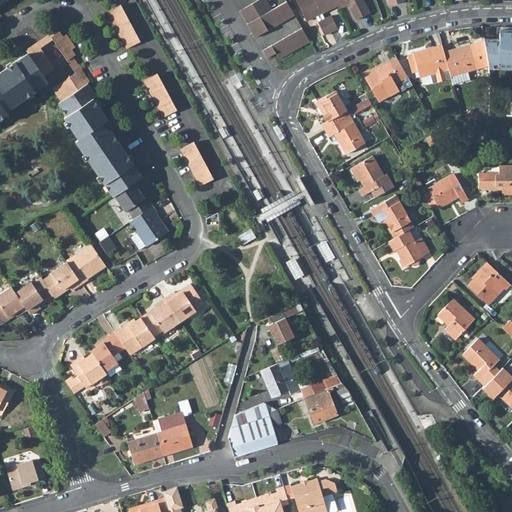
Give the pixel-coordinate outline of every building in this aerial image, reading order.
[(265,0),(257,0),(239,11),(255,38),(294,15),(286,2),(271,10),(265,0)] [(315,0),(295,0),(306,21),(321,13),(315,0)] [(315,0),(321,13),(337,5),(334,0),(315,0)] [(353,0),(334,0),(337,5),(338,8),(347,4),(355,20),(362,16),(353,0)] [(353,0),(362,16),(369,13),(362,0),(353,0)] [(107,11),(127,48),(141,41),(121,4),(107,11)] [(331,16),(324,19),(331,32),(337,29),(331,16)] [(317,22),(324,35),(331,32),(324,19),(317,22)] [(301,28),(262,50),(266,58),(275,53),(278,59),(309,41),(301,28)] [(511,29),(499,29),(499,35),(496,35),(496,38),(483,38),(489,68),(499,68),(499,65),(511,65),(511,89),(511,91),(511,115),(511,29)] [(37,42),(41,48),(53,39),(51,36),(55,34),(53,30),(37,42)] [(53,39),(67,61),(73,57),(76,55),(72,49),(75,47),(67,34),(63,36),(60,31),(55,34),(51,36),(53,39)] [(0,120),(9,115),(6,112),(48,83),(44,76),(55,68),(41,48),(37,42),(26,49),(28,53),(0,71),(0,120)] [(413,53),(407,55),(410,65),(416,64),(418,70),(420,76),(430,73),(433,83),(451,78),(451,76),(444,52),(442,44),(413,52),(413,53)] [(470,44),(444,52),(451,76),(468,71),(477,68),(470,44)] [(71,66),(76,73),(82,69),(77,62),(73,57),(67,61),(71,66)] [(390,61),(374,69),(375,71),(371,73),(365,77),(378,101),(399,90),(402,91),(405,88),(406,86),(408,87),(412,84),(397,59),(391,63),(390,61)] [(75,142),(113,197),(115,195),(137,180),(143,176),(111,129),(108,130),(103,123),(108,119),(94,97),(97,95),(88,83),(90,81),(82,69),(76,73),(52,88),(61,101),(58,103),(66,116),(63,118),(78,140),(75,142)] [(235,74),(239,81),(243,78),(240,71),(235,74)] [(451,78),(453,84),(470,79),(468,71),(451,76),(451,78)] [(144,80),(164,117),(177,109),(157,73),(144,80)] [(327,121),(322,124),(325,130),(351,116),(335,90),(317,100),(324,113),(323,114),(327,121)] [(357,113),(373,104),(369,97),(353,106),(357,113)] [(488,131),(492,143),(500,143),(495,129),(496,116),(489,115),(488,128),(488,131)] [(351,116),(325,130),(329,137),(335,133),(339,141),(340,140),(347,152),(366,142),(351,116)] [(103,123),(108,130),(111,129),(114,126),(108,119),(103,123)] [(180,149),(201,185),(214,178),(193,142),(180,149)] [(372,190),(376,197),(395,186),(388,173),(384,175),(373,155),(355,166),(362,178),(361,179),(365,186),(359,189),(363,195),(372,190)] [(499,172),(478,172),(478,187),(502,187),(502,193),(511,193),(511,165),(499,166),(499,172)] [(351,168),(358,180),(361,179),(362,178),(355,166),(351,168)] [(429,190),(423,193),(431,208),(437,204),(438,206),(451,199),(451,200),(459,196),(462,202),(468,198),(454,173),(428,188),(429,190)] [(127,210),(133,219),(153,206),(147,197),(145,199),(140,192),(142,191),(143,190),(137,180),(115,195),(125,211),(127,210)] [(391,231),(395,237),(409,229),(414,226),(396,195),(371,209),(374,215),(375,215),(379,222),(385,219),(392,231),(391,231)] [(146,245),(146,246),(166,233),(159,222),(161,221),(155,213),(157,212),(153,206),(133,219),(129,221),(137,233),(146,245)] [(159,222),(166,233),(169,231),(162,221),(161,221),(159,222)] [(253,229),(240,234),(243,242),(256,237),(253,229)] [(395,237),(389,241),(395,250),(398,248),(400,251),(398,251),(402,258),(400,259),(404,267),(412,262),(413,264),(416,264),(417,263),(418,261),(418,259),(423,255),(429,251),(421,237),(414,241),(409,229),(395,237)] [(131,237),(139,250),(146,245),(137,233),(131,237)] [(104,241),(108,248),(115,243),(111,237),(104,241)] [(67,262),(82,284),(89,279),(88,278),(95,273),(94,270),(104,263),(91,244),(66,261),(67,262)] [(69,288),(71,291),(82,284),(67,262),(51,272),(51,274),(43,280),(53,295),(55,298),(63,292),(62,290),(67,286),(69,288)] [(487,262),(475,274),(476,276),(473,279),(468,285),(488,304),(504,288),(506,289),(511,284),(504,278),(491,266),(487,262)] [(94,270),(95,273),(106,266),(104,263),(94,270)] [(27,310),(30,315),(41,308),(39,305),(37,302),(43,299),(45,301),(53,295),(43,280),(41,277),(32,283),(31,282),(15,292),(27,310)] [(164,298),(180,321),(196,310),(195,308),(203,302),(190,283),(182,289),(183,292),(178,295),(176,293),(175,291),(164,298)] [(0,324),(10,318),(8,316),(14,312),(16,314),(17,316),(27,310),(15,292),(11,286),(0,293),(0,324)] [(141,317),(154,336),(162,330),(164,332),(180,321),(164,298),(154,305),(155,307),(149,311),(141,317)] [(453,298),(438,314),(449,325),(445,329),(455,339),(475,319),(453,298)] [(268,325),(277,345),(294,336),(285,318),(303,309),(299,302),(297,304),(269,316),(272,323),(268,325)] [(126,323),(115,332),(126,348),(130,355),(155,338),(154,336),(141,317),(135,320),(134,318),(129,322),(130,324),(128,326),(126,323)] [(511,322),(509,320),(503,327),(511,335),(511,322)] [(93,353),(105,372),(118,363),(117,361),(114,356),(119,352),(126,348),(115,332),(102,340),(104,342),(102,344),(100,341),(95,345),(96,347),(91,351),(93,353)] [(473,363),(472,364),(478,370),(473,374),(484,385),(499,370),(494,364),(499,359),(478,338),(463,353),(473,363)] [(271,351),(276,362),(282,359),(280,355),(277,348),(271,351)] [(119,352),(114,356),(117,361),(123,358),(119,352)] [(84,386),(85,388),(107,374),(105,372),(93,353),(85,358),(78,363),(76,360),(70,364),(77,376),(73,378),(67,383),(74,393),(84,386)] [(224,381),(232,383),(237,365),(229,363),(224,381)] [(261,370),(268,387),(271,386),(275,396),(298,386),(289,363),(284,365),(280,367),(278,363),(261,370)] [(511,375),(508,372),(488,393),(494,398),(498,393),(504,399),(505,398),(511,404),(511,375)] [(300,389),(304,398),(332,386),(342,382),(337,374),(300,389)] [(139,384),(144,389),(148,386),(144,381),(139,384)] [(13,394),(2,388),(3,385),(0,383),(0,413),(1,414),(2,415),(13,394)] [(2,388),(13,394),(14,391),(3,385),(2,388)] [(304,398),(315,423),(337,414),(328,392),(333,389),(332,386),(304,398)] [(135,398),(139,411),(149,408),(144,392),(135,398)] [(511,406),(498,394),(494,398),(510,413),(511,410),(511,406)] [(189,398),(181,400),(184,413),(192,411),(189,398)] [(228,437),(236,456),(277,443),(272,425),(268,412),(266,403),(263,402),(234,414),(228,437)] [(88,406),(93,414),(98,411),(92,403),(88,406)] [(268,412),(272,425),(282,422),(277,409),(268,412)] [(157,432),(163,455),(192,446),(181,411),(157,419),(161,431),(157,432)] [(95,424),(103,436),(110,432),(102,419),(95,424)] [(128,441),(134,464),(163,455),(157,432),(128,441)] [(6,467),(12,487),(30,481),(38,479),(37,478),(45,476),(40,459),(32,461),(32,460),(6,467)] [(308,481),(300,483),(291,486),(290,484),(283,486),(284,488),(287,499),(294,497),(298,511),(327,511),(322,496),(337,492),(335,483),(325,479),(318,481),(317,478),(308,481)] [(12,487),(13,490),(31,485),(30,481),(12,487)] [(177,487),(163,492),(165,498),(169,511),(216,511),(215,509),(218,508),(215,498),(205,501),(208,510),(202,511),(181,511),(181,508),(183,507),(177,487)] [(235,502),(228,505),(229,511),(282,511),(281,506),(288,503),(287,499),(284,488),(276,490),(276,492),(271,494),(265,495),(265,494),(256,497),(247,500),(247,501),(242,503),(236,504),(235,502)] [(169,511),(165,498),(158,500),(150,502),(150,504),(129,511),(169,511)]
